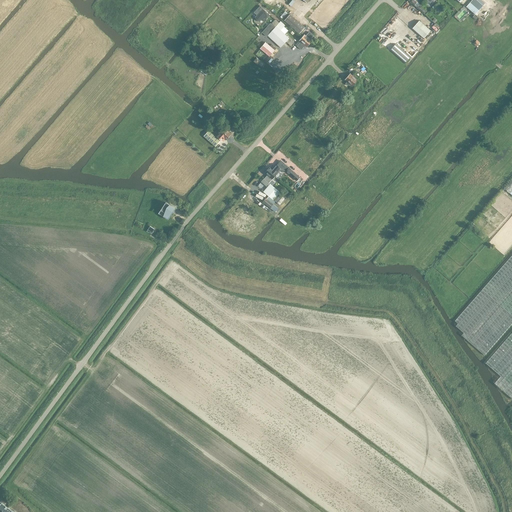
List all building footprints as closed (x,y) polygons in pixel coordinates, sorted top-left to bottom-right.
[(474,7),(479,11),(485,4),(480,0),(473,0),(467,7),(470,10),(474,7)] [(420,3),(417,6),(425,13),(427,10),(420,3)] [(443,10),(435,4),(432,7),(440,14),(443,10)] [(259,22),(268,13),(260,6),(254,12),(257,15),(255,17),(259,22)] [(305,28),(290,14),(284,20),(299,34),(305,28)] [(294,43),(276,26),(279,23),(275,19),(264,32),(266,34),(265,35),(270,41),(272,39),(281,47),(286,42),(291,46),(294,43)] [(430,31),(419,21),(412,28),(424,38),(430,31)] [(309,39),(310,37),(311,38),(313,35),(309,32),(306,36),(304,35),(302,38),(309,44),(312,41),(309,39)] [(309,44),(302,38),(299,41),(301,42),(299,44),(299,43),(297,45),(298,46),(297,46),(301,49),(303,47),(302,46),(304,45),(307,47),(309,44)] [(221,54),(211,44),(212,43),(209,40),(206,43),(209,46),(207,49),(217,58),(221,54)] [(274,50),(275,48),(271,44),(270,46),(265,42),(260,49),(269,56),(274,50)] [(356,79),(357,78),(354,75),(353,76),(350,74),(348,77),(355,83),(358,80),(356,79)] [(347,77),(345,80),(352,86),(355,83),(347,77)] [(344,105),(339,101),(343,97),(338,93),(330,103),(348,119),(356,109),(347,101),(344,105)] [(324,128),(314,120),(311,124),(321,132),(324,128)] [(325,137),(335,125),(331,121),(320,133),(325,137)] [(231,134),(229,132),(230,131),(226,127),(225,129),(224,127),(221,130),(229,137),(231,134)] [(215,146),(220,141),(208,130),(204,136),(215,146)] [(229,137),(221,130),(218,134),(216,136),(222,141),(224,138),(226,140),(229,137)] [(275,177),(281,169),(276,165),(272,169),(270,167),(267,170),(275,177)] [(299,177),(289,168),(286,172),(297,181),(299,177)] [(275,177),(267,170),(264,173),(267,175),(264,179),(269,183),(272,179),(272,180),(275,177)] [(286,197),(281,193),(270,184),(263,192),(268,196),(266,199),(277,207),(279,205),(280,205),(286,197)] [(278,208),(277,207),(266,199),(266,198),(263,202),(275,212),(278,208)] [(168,220),(175,209),(166,202),(158,213),(168,220)] [(511,323),(511,254),(509,258),(455,321),(458,323),(456,326),(463,333),(461,335),(484,355),(511,323)] [(511,332),(485,363),(500,376),(494,383),(511,398),(511,332)] [(14,511),(2,503),(0,505),(0,511),(14,511)]
